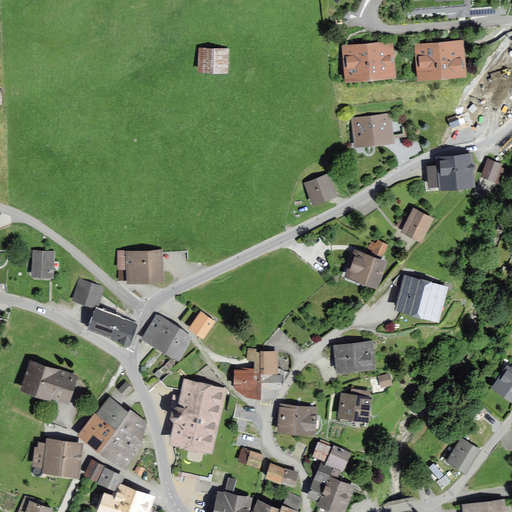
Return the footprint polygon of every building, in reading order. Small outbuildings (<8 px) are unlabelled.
[(400,41),(341,47),(345,85),(404,79),(400,41)] [(472,74),(469,41),(417,47),(421,79),(472,74)] [(231,47),(205,47),(205,68),(231,68),(231,47)] [(511,64),(497,80),(511,94),(511,64)] [(398,115),(353,119),(356,147),(401,143),(398,115)] [(498,180),(503,161),(487,157),(482,175),(498,180)] [(467,159),(432,165),(437,191),(471,185),(467,159)] [(328,172),(300,184),(311,211),(340,200),(328,172)] [(429,218),(411,209),(402,230),(420,238),(429,218)] [(163,250),(122,252),(124,282),(164,280),(163,250)] [(53,253),(35,252),(34,276),(52,277),(53,253)] [(384,261),(353,252),(346,277),(377,286),(384,261)] [(449,287),(405,276),(398,306),(442,317),(449,287)] [(106,287),(80,279),(74,297),(100,306),(106,287)] [(136,325),(98,311),(90,330),(129,344),(136,325)] [(217,322),(201,311),(190,328),(206,338),(217,322)] [(143,341),(179,362),(193,339),(157,317),(143,341)] [(376,342),(333,348),(337,373),(379,368),(376,342)] [(280,353),(262,353),(262,374),(281,374),(280,353)] [(76,377),(31,362),(22,390),(50,399),(51,397),(68,402),(76,377)] [(511,371),(508,369),(494,392),(511,402),(511,371)] [(261,370),(234,370),(234,387),(247,397),(261,397),(261,370)] [(134,389),(126,382),(119,389),(126,397),(134,389)] [(227,393),(184,383),(169,443),(212,454),(227,393)] [(373,400),(342,395),(338,418),(369,423),(373,400)] [(128,415),(110,399),(81,436),(125,466),(140,443),(145,423),(131,412),(128,415)] [(315,407),(281,405),(279,432),(314,434),(315,407)] [(261,414),(236,407),(228,431),(254,439),(261,414)] [(477,445),(458,434),(442,461),(461,472),(477,445)] [(312,453),(325,459),(331,444),(318,438),(312,453)] [(79,445),(47,442),(47,444),(38,443),(35,469),(44,470),(44,472),(76,475),(79,445)] [(263,456),(239,447),(233,464),(258,472),(263,456)] [(120,474),(90,463),(82,486),(111,497),(120,474)] [(289,472),(270,467),(267,478),(286,483),(289,472)] [(342,511),(351,484),(323,475),(313,505),(335,511),(342,511)] [(154,511),(159,499),(117,484),(111,497),(105,511),(154,511)] [(251,511),(255,502),(218,489),(209,511),(251,511)] [(279,511),(281,508),(256,500),(251,511),(279,511)] [(51,511),(52,510),(30,502),(26,511),(51,511)]
